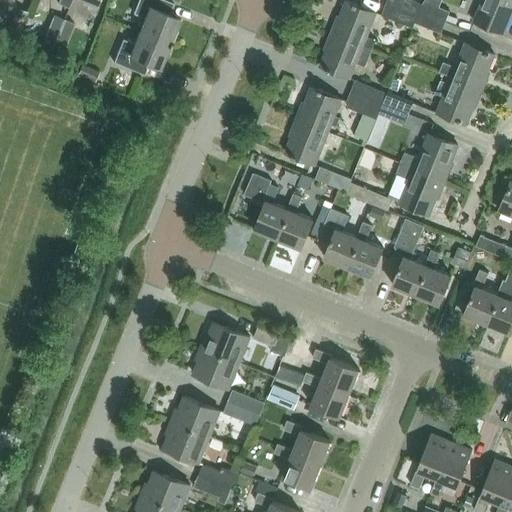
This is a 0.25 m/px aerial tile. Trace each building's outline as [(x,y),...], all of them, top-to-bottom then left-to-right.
[(0,0),(0,27),(19,35),(28,12),(13,6),(12,8),(6,6),(8,0),(0,0)] [(169,43),(179,19),(168,15),(173,3),(165,0),(137,0),(132,13),(143,18),(138,31),(169,43)] [(367,36),(376,12),(346,0),(337,24),(335,23),(331,32),(363,45),(371,48),(375,39),(367,36)] [(423,4),(421,3),(412,0),(387,0),(386,4),(417,17),(419,12),(423,4)] [(419,12),(444,22),(449,10),(422,0),(421,3),(423,4),(419,12)] [(511,9),(511,0),(481,0),(473,20),(493,28),(493,30),(502,33),(511,10),(511,9)] [(415,23),(417,17),(386,4),(381,15),(413,27),(415,23)] [(440,33),(444,22),(419,12),(417,17),(415,23),(440,33)] [(54,41),(63,18),(52,14),(43,37),(54,41)] [(63,18),(54,41),(64,45),(73,22),(63,18)] [(91,36),(78,31),(69,53),(82,59),(91,36)] [(159,67),(169,43),(138,31),(133,43),(122,39),(113,62),(144,75),(149,63),(159,67)] [(371,48),(363,45),(331,32),(327,42),(330,42),(320,66),(350,78),(356,62),(364,66),(371,48)] [(484,78),(493,54),(484,51),(483,52),(463,44),(454,66),(442,61),(437,71),(450,77),(450,78),(481,90),(486,79),(484,78)] [(98,71),(81,64),(76,74),(93,82),(98,71)] [(477,101),(481,90),(450,78),(446,86),(438,83),(434,93),(442,96),(436,111),(456,119),(456,120),(465,124),(475,100),(477,101)] [(382,103),(387,92),(355,80),(351,90),(382,103)] [(334,115),(341,98),(311,86),(302,110),(300,109),(296,118),(328,131),(331,124),(336,126),(340,117),(334,115)] [(378,114),(382,103),(360,94),(351,90),(347,101),(349,102),(347,107),(363,113),(376,119),(378,114)] [(382,103),(408,113),(412,103),(387,92),(382,103)] [(403,124),(408,113),(382,103),(378,114),(403,124)] [(367,141),(376,119),(363,113),(354,135),(367,141)] [(315,164),(328,131),(296,118),(292,128),(294,129),(285,152),(315,164)] [(373,128),(368,141),(380,146),(385,133),(373,128)] [(447,169),(457,145),(447,141),(447,142),(427,134),(418,157),(403,151),(399,162),(413,168),(445,181),(449,170),(447,169)] [(445,181),(413,168),(399,162),(395,172),(409,178),(400,201),(420,210),(419,211),(429,215),(438,191),(440,192),(445,181)] [(351,181),(352,179),(320,166),(315,178),(345,190),(347,191),(351,181)] [(267,191),(270,183),(272,180),(253,172),(248,183),(267,191)] [(296,211),(301,198),(305,199),(312,179),(301,174),(287,208),(290,209),(278,238),(302,248),(313,219),(296,211)] [(347,191),(345,190),(344,193),(387,210),(392,198),(351,181),(347,191)] [(511,260),(511,181),(510,181),(506,190),(507,191),(499,211),(511,216),(511,244),(511,247),(480,234),(475,246),(511,260)] [(290,209),(287,208),(272,202),(279,187),(270,183),(267,191),(263,200),(265,200),(254,228),(278,238),(290,209)] [(322,205),(311,232),(318,235),(322,225),(329,208),(322,205)] [(369,215),(381,220),(385,211),(373,206),(369,215)] [(348,215),(339,212),(329,208),(322,225),(318,235),(316,240),(328,245),(323,257),(347,266),(359,237),(356,236),(342,230),(348,215)] [(409,258),(416,243),(423,225),(405,218),(393,247),(403,250),(401,256),(402,256),(391,284),(415,294),(427,265),(424,264),(409,258)] [(371,276),(382,247),(365,240),(371,225),(363,221),(356,236),(359,237),(347,266),(371,276)] [(471,252),(458,246),(451,262),(464,268),(471,252)] [(415,294),(439,303),(450,275),(433,267),(439,252),(430,249),(424,264),(427,265),(415,294)] [(510,333),(511,328),(511,299),(511,297),(511,264),(506,279),(502,278),(496,293),(498,294),(486,323),(510,333)] [(498,294),(496,293),(481,287),(487,272),(478,268),(472,285),(474,285),(462,313),(486,323),(498,294)] [(239,362),(250,336),(214,322),(209,335),(206,334),(201,347),(239,362)] [(290,339),(284,337),(258,326),(253,338),(270,345),(268,350),(284,356),(290,339)] [(331,355),(315,348),(292,339),(287,352),(298,357),(309,362),(311,357),(326,363),(321,378),(319,381),(348,393),(358,369),(330,357),(331,355)] [(229,388),(239,362),(201,347),(195,360),(198,361),(193,374),(229,388)] [(281,366),(292,370),(298,357),(287,352),(281,366)] [(319,381),(321,378),(305,372),(302,380),(317,386),(310,405),(339,416),(348,393),(319,381)] [(299,395),(272,384),(266,399),(293,410),(299,395)] [(264,402),(259,400),(233,389),(228,401),(254,411),(259,413),(264,402)] [(209,436),(220,410),(184,396),(179,409),(176,408),(171,421),(209,436)] [(259,413),(254,411),(228,401),(223,412),(255,425),(259,413)] [(320,464),(329,440),(302,429),(303,427),(286,420),(283,429),(298,435),(292,449),(291,452),(320,464)] [(199,462),(209,436),(171,421),(165,434),(168,435),(163,448),(199,462)] [(436,477),(451,441),(430,433),(409,484),(418,488),(424,473),(436,477)] [(457,486),(471,449),(451,441),(436,477),(430,492),(439,496),(444,481),(457,486)] [(291,452),(292,449),(277,443),(273,452),(289,458),(281,476),(310,488),(320,464),(291,452)] [(499,502),(511,471),(511,465),(493,458),(473,509),(479,511),(482,511),(488,498),(499,502)] [(253,477),(257,467),(244,461),(240,471),(253,477)] [(221,466),(219,470),(203,463),(198,475),(224,485),(231,488),(232,485),(237,473),(221,466)] [(141,495),(179,511),(190,485),(154,470),(149,483),(146,482),(141,495)] [(511,471),(499,502),(495,511),(505,511),(508,506),(511,507),(511,471)] [(231,488),(224,485),(198,475),(193,486),(218,496),(216,501),(224,504),(231,488)] [(300,511),(273,501),(274,498),(257,492),(254,500),(269,506),(266,511),(300,511)] [(402,508),(407,495),(397,492),(392,504),(402,508)] [(178,511),(179,511),(141,495),(135,508),(138,509),(137,511),(178,511)]
